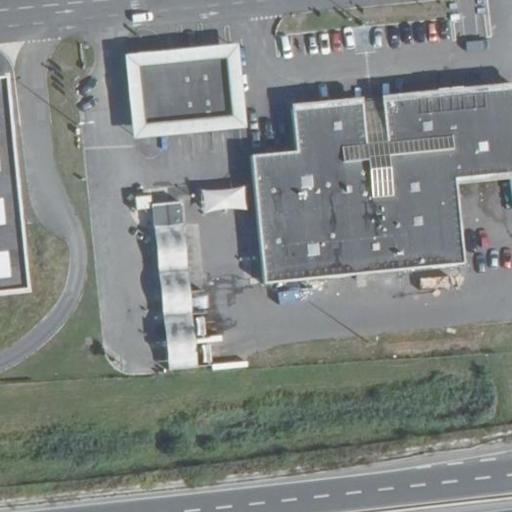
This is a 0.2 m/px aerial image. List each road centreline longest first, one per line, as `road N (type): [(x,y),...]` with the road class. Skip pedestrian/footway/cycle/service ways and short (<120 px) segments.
road 1 (unknown): [(125,6),(119,84),(131,259),(157,301),(318,316),(511,297)]
road 2 (trunk): [(511,476),(175,511)]
road 3 (unknown): [(511,44),(384,72),(314,71),(295,53),(271,0)]
road 4 (unclassified): [(0,19),(187,0)]
